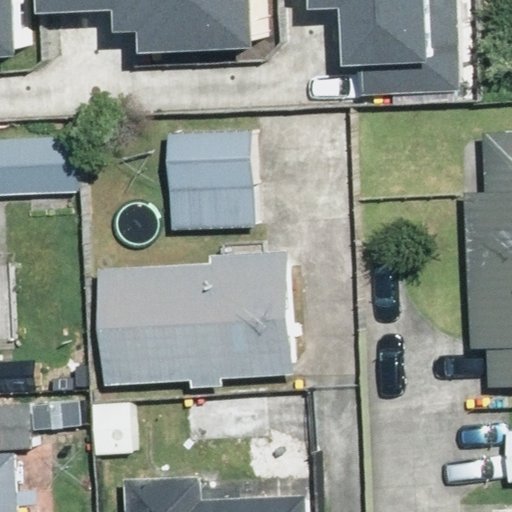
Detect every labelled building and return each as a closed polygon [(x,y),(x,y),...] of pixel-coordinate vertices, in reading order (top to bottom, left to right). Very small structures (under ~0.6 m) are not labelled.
[(0,0),(0,48),(40,46),(37,0),(0,0)] [(135,0),(136,13),(161,11),(163,42),(278,35),(275,0),(135,0)] [(355,0),(361,84),(476,77),(470,0),(355,0)] [(273,133),(188,131),(186,223),(271,225),(273,133)] [(501,192),(482,192),(485,346),(502,346),(503,389),(511,388),(511,131),(499,132),(501,192)] [(0,138),(0,194),(59,194),(58,137),(0,138)] [(0,341),(19,342),(21,250),(0,249),(0,341)] [(124,259),(125,380),(309,378),(308,257),(124,259)] [(278,386),(189,386),(189,447),(278,447),(278,386)] [(0,511),(52,511),(50,402),(0,403),(0,511)] [(163,511),(321,511),(322,494),(225,492),(225,477),(164,476),(163,511)]
